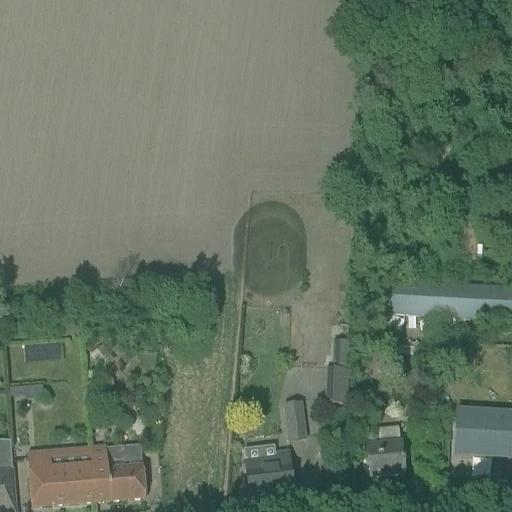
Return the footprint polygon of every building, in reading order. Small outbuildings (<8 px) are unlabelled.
[(511,160),(477,159),(474,194),(511,196),(511,160)] [(386,283),(384,317),(511,323),(511,289),(475,287),(465,287),(412,284),(400,283),(386,283)] [(324,404),(347,404),(347,341),(331,341),(331,368),(324,368),(324,404)] [(110,361),(98,346),(87,355),(99,370),(110,361)] [(22,397),(22,403),(39,401),(38,389),(6,391),(7,399),(22,397)] [(304,442),(299,405),(283,406),(288,444),(304,442)] [(511,413),(455,410),(452,458),(508,462),(511,413)] [(402,476),(400,456),(399,444),(378,446),(377,432),(363,433),(368,479),(402,476)] [(232,446),(244,447),(245,436),(233,436),(232,446)] [(0,508),(14,509),(11,470),(8,443),(0,442),(0,508)] [(144,501),(142,481),(141,465),(106,468),(105,449),(88,451),(93,506),(144,501)] [(30,511),(93,506),(88,451),(26,456),(30,511)] [(244,464),(245,475),(247,494),(290,489),(286,456),(272,457),(272,460),(244,464)]
